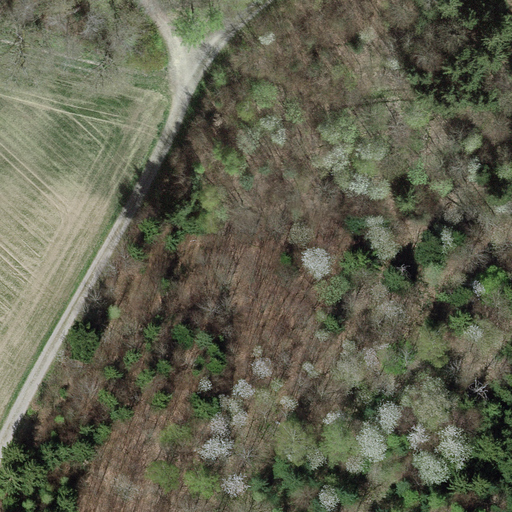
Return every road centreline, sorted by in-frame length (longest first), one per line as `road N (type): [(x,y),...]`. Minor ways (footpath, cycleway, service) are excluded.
road 1 (track): [(0,449),(186,97)]
road 2 (track): [(281,0),(246,26),(186,97)]
